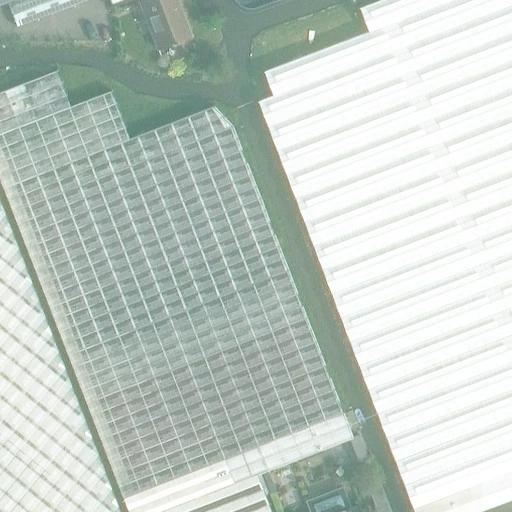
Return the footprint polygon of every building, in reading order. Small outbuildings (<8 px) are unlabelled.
[(0,0),(0,5),(8,3),(16,26),(83,0),(82,0),(0,0)] [(189,36),(175,0),(139,0),(138,1),(156,49),(189,36)] [(511,0),(383,0),(359,9),(369,33),(264,73),(273,97),(258,103),(272,140),(295,199),(375,408),(404,485),(511,443),(511,0)] [(177,121),(136,136),(130,139),(111,91),(71,107),(56,71),(0,92),(0,178),(124,498),(226,459),(235,484),(257,475),(355,438),(297,290),(231,115),(214,107),(177,121)] [(0,511),(120,511),(0,200),(0,511)] [(413,511),(476,511),(511,498),(511,443),(404,485),(413,511)] [(271,511),(257,475),(235,484),(226,459),(124,498),(129,511),(271,511)] [(361,511),(359,505),(349,509),(344,497),(341,489),(309,501),(312,509),(313,511),(361,511)]
